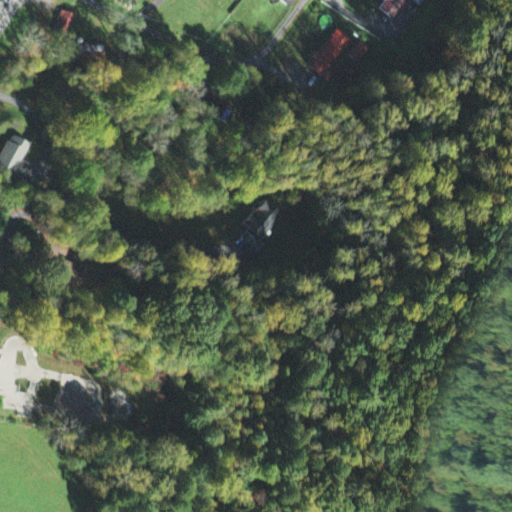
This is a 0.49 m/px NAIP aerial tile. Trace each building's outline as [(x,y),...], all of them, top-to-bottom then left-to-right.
[(296,0),(277,0),(290,9),(296,0)] [(378,12),(393,22),(400,12),(403,14),(412,0),(379,0),(379,1),(384,4),(378,12)] [(73,17),(62,13),(53,33),(64,38),(73,17)] [(352,42),(334,30),(307,71),(325,83),(352,42)] [(229,124),(234,110),(200,97),(195,111),(229,124)] [(26,142),(11,171),(0,165),(0,142),(2,138),(6,140),(9,134),(26,142)] [(282,215),(258,243),(243,230),(246,227),(238,220),(259,195),(282,215)] [(55,275),(95,294),(103,277),(62,258),(55,275)]
